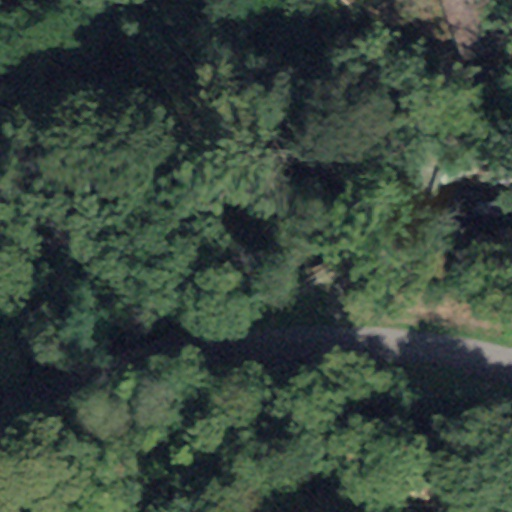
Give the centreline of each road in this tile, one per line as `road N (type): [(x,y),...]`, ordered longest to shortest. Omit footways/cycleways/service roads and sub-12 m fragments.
road 1 (unclassified): [(0,416),(169,363),(313,342),(403,340),(511,356)]
road 2 (track): [(214,354),(283,299),(374,255),(483,154),(511,94)]
